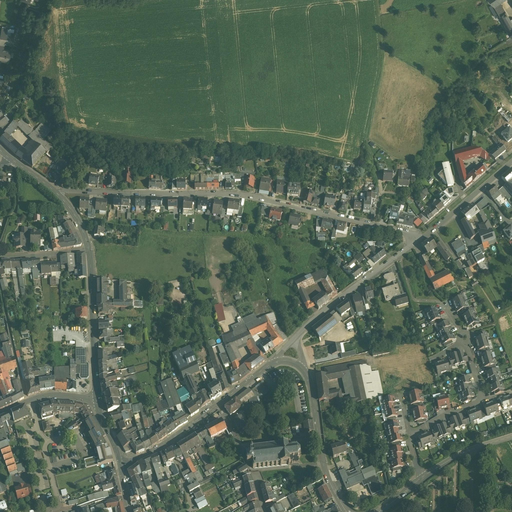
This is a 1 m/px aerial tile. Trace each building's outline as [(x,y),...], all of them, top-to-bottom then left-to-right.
[(505,11),(499,1),(494,4),(496,7),(500,14),(505,11)] [(494,4),(490,7),(496,17),(500,14),(496,7),(494,4)] [(511,17),(509,19),(505,11),(500,14),(508,27),(511,33),(511,17)] [(8,30),(2,29),(1,32),(2,33),(1,37),(14,40),(15,34),(7,33),(8,30)] [(14,40),(1,37),(0,42),(0,41),(0,45),(4,47),(5,44),(12,45),(14,40)] [(4,47),(0,45),(0,54),(10,57),(11,51),(4,50),(4,47)] [(10,57),(0,54),(0,63),(1,64),(1,61),(9,62),(10,57)] [(34,131),(22,120),(16,125),(18,126),(18,127),(28,137),(34,131)] [(13,122),(4,134),(6,135),(9,137),(18,127),(18,126),(16,125),(13,122)] [(42,123),(34,132),(34,131),(28,137),(32,140),(32,141),(36,144),(46,152),(47,154),(52,148),(43,140),(51,130),(42,123)] [(502,135),(507,143),(511,138),(511,131),(510,129),(502,135)] [(9,137),(6,135),(2,139),(0,140),(8,149),(14,143),(9,137)] [(32,140),(23,151),(21,149),(16,156),(22,161),(36,144),(32,141),(32,140)] [(14,143),(8,149),(16,156),(21,149),(14,143)] [(46,152),(36,144),(22,161),(31,168),(32,168),(46,152)] [(498,147),(488,156),(490,157),(495,160),(505,151),(501,145),(498,147)] [(474,148),(459,152),(453,154),(461,183),(465,180),(461,161),(478,157),(485,161),(488,156),(480,152),(474,148)] [(60,160),(53,169),(57,172),(57,173),(61,176),(63,173),(66,169),(65,168),(68,165),(64,162),(64,163),(60,160)] [(448,164),(442,165),(444,170),(443,171),(439,174),(440,174),(438,176),(440,178),(445,184),(447,183),(448,186),(453,185),(448,164)] [(465,180),(461,183),(466,188),(472,183),(479,177),(488,169),(486,167),(487,167),(485,165),(484,164),(475,172),(474,171),(467,177),(468,178),(465,180)] [(241,185),(244,185),(245,176),(254,178),(255,173),(252,172),(252,170),(245,169),(245,171),(241,171),(241,172),(240,172),(240,174),(240,180),(241,185)] [(511,169),(501,178),(507,184),(507,185),(509,183),(511,180),(511,169)] [(132,172),(124,171),(124,175),(123,175),(123,183),(130,184),(131,176),(132,176),(132,172)] [(407,179),(403,179),(404,175),(404,172),(399,172),(398,178),(397,188),(401,188),(401,186),(408,187),(408,184),(409,184),(409,181),(409,179),(407,179)] [(384,174),(383,174),(383,177),(382,182),(391,183),(392,174),(388,174),(384,174)] [(96,177),(90,176),(89,184),(97,185),(99,176),(97,176),(96,177)] [(245,176),(244,185),(253,187),(255,178),(254,178),(245,176)] [(111,178),(107,178),(107,179),(107,183),(107,187),(115,187),(116,179),(111,178)] [(271,179),(261,178),(259,189),(269,191),(269,190),(271,179)] [(185,188),(185,179),(181,179),(181,180),(177,180),(177,189),(185,188)] [(234,180),(234,179),(225,180),(225,187),(225,188),(234,187),(234,180)] [(206,182),(197,182),(197,180),(194,180),(194,181),(194,188),(207,188),(206,182)] [(288,181),(277,181),(277,185),(276,191),(276,192),(287,193),(288,185),(288,181)] [(299,186),(288,185),(287,193),(287,196),(298,196),(299,190),(299,186)] [(493,185),(486,191),(491,197),(493,196),(495,194),(498,197),(500,195),(501,195),(498,192),(493,185)] [(427,187),(419,194),(423,199),(430,193),(428,190),(429,189),(427,187)] [(452,188),(447,189),(445,191),(451,196),(453,194),(452,188)] [(311,191),(306,190),(304,199),(303,202),(311,204),(313,196),(314,193),(311,193),(311,191)] [(438,201),(444,207),(451,201),(448,199),(443,193),(439,196),(441,198),(438,201)] [(317,197),(313,196),(311,204),(318,206),(319,200),(320,200),(319,200),(316,199),(317,197)] [(335,197),(331,196),(330,197),(326,196),(324,206),(330,207),(330,206),(333,206),(335,198),(335,197)] [(371,197),(367,196),(367,201),(371,201),(371,206),(374,206),(375,197),(371,197)] [(121,197),(113,197),(113,206),(117,206),(121,206),(121,197)] [(129,198),(121,197),(121,206),(129,206),(129,198)] [(207,198),(198,197),(198,206),(207,206),(207,198)] [(145,198),(135,198),(135,206),(145,206),(145,198)] [(161,199),(151,198),(150,206),(160,207),(161,199)] [(177,198),(168,198),(168,207),(173,206),(177,206),(177,198)] [(192,198),(183,198),(183,201),(183,207),(183,209),(192,209),(192,198)] [(476,205),(480,210),(488,203),(484,198),(476,205)] [(89,199),(80,199),(79,209),(88,210),(89,206),(89,199)] [(107,200),(96,199),(96,201),(95,210),(105,211),(107,200)] [(221,215),(222,210),(223,202),(220,202),(219,200),(215,200),(213,212),(215,212),(216,214),(221,215)] [(354,210),(363,211),(364,200),(360,200),(354,200),(354,210)] [(444,207),(438,201),(432,206),(433,207),(431,209),(435,214),(444,207)] [(348,205),(340,203),(339,211),(346,213),(348,205)] [(472,205),(461,214),(465,219),(467,221),(468,221),(478,212),(472,205)] [(271,209),(262,207),(261,213),(270,215),(271,209)] [(282,211),(271,208),(271,209),(270,215),(269,218),(273,219),(272,220),(276,221),(276,219),(280,220),(282,211)] [(400,210),(390,208),(389,212),(391,213),(389,219),(397,221),(399,214),(400,210)] [(435,214),(431,209),(429,208),(426,211),(427,212),(428,211),(433,216),(435,214)] [(428,211),(427,212),(426,211),(423,213),(429,220),(433,216),(428,211)] [(424,224),(429,220),(423,213),(422,212),(418,217),(424,224)] [(300,216),(291,214),(288,223),(298,226),(298,225),(300,224),(300,223),(299,222),(300,216)] [(406,216),(399,214),(397,221),(397,224),(404,226),(406,216)] [(414,218),(406,216),(404,226),(412,227),(413,223),(414,218)] [(413,223),(418,227),(422,223),(418,218),(413,223)] [(329,221),(323,220),(323,219),(323,221),(321,228),(331,230),(332,225),(331,225),(332,221),(329,220),(329,221)] [(475,236),(468,221),(467,221),(465,219),(461,221),(471,239),(475,236)] [(492,230),(487,221),(484,223),(479,225),(483,233),(492,230)] [(70,222),(63,225),(67,231),(68,231),(73,228),(70,222)] [(346,224),(338,222),(337,226),(336,230),(344,232),(344,230),(346,230),(346,228),(345,228),(346,224)] [(104,229),(95,228),(94,237),(100,237),(100,235),(103,235),(104,229)] [(483,233),(478,235),(482,244),(495,239),(492,230),(483,233)] [(74,231),(69,234),(67,234),(68,236),(69,238),(70,240),(72,243),(79,239),(74,231)] [(32,232),(31,232),(31,239),(31,246),(40,246),(40,232),(32,232)] [(24,235),(16,235),(16,239),(14,241),(16,243),(16,247),(22,247),(22,246),(24,245),(25,244),(25,239),(25,235),(24,235)] [(55,240),(54,239),(55,238),(54,236),(50,237),(52,245),(53,250),(53,251),(60,250),(59,242),(55,243),(55,242),(55,240)] [(63,239),(60,240),(60,241),(59,242),(60,250),(80,246),(81,244),(79,239),(72,243),(64,244),(63,239)] [(430,239),(421,246),(427,253),(436,246),(430,239)] [(459,239),(451,244),(455,251),(463,246),(459,239)] [(451,258),(440,243),(436,246),(446,260),(448,260),(451,258)] [(465,248),(456,254),(459,257),(460,256),(461,258),(463,256),(467,263),(469,261),(467,256),(466,255),(468,254),(467,252),(465,248)] [(377,251),(375,253),(380,259),(385,255),(380,249),(377,251)] [(478,250),(471,254),(477,264),(484,260),(481,254),(482,254),(479,249),(478,250)] [(368,250),(363,254),(369,261),(371,260),(369,257),(372,255),(368,250)] [(85,253),(77,254),(77,257),(78,267),(78,268),(86,268),(85,253)] [(353,257),(358,263),(363,258),(358,253),(353,257)] [(372,255),(369,257),(371,260),(374,264),(380,259),(375,253),(372,255)] [(477,264),(471,254),(469,255),(467,256),(469,261),(467,263),(469,267),(477,264)] [(434,277),(423,255),(419,259),(430,280),(434,277)] [(40,259),(31,260),(32,266),(35,265),(37,265),(38,271),(41,270),(41,265),(40,265),(40,259)] [(21,261),(10,261),(10,260),(11,269),(12,274),(13,274),(16,274),(15,267),(20,267),(22,267),(21,261)] [(31,260),(21,261),(22,267),(23,269),(32,269),(32,266),(31,260)] [(464,270),(462,268),(457,261),(455,262),(460,269),(459,269),(461,272),(464,270)] [(50,264),(41,264),(41,265),(41,270),(41,275),(51,274),(51,273),(50,264)] [(348,264),(342,269),(347,273),(349,271),(350,272),(351,270),(348,267),(350,266),(348,264)] [(362,270),(359,267),(351,273),(350,272),(349,271),(347,273),(349,275),(350,275),(355,280),(362,274),(362,273),(360,271),(362,270)] [(86,268),(78,268),(78,269),(78,271),(78,274),(79,278),(86,278),(86,268)] [(323,270),(310,276),(314,284),(321,281),(327,278),(323,270)] [(434,277),(430,280),(435,289),(453,280),(448,270),(434,277)] [(393,273),(383,277),(385,283),(395,280),(393,273)] [(310,276),(295,283),(298,292),(302,290),(314,284),(310,276)] [(327,278),(321,281),(329,295),(332,299),(337,295),(327,278)] [(106,280),(97,279),(97,296),(106,296),(106,297),(106,288),(108,288),(108,285),(106,285),(106,280)] [(133,302),(126,302),(126,282),(119,282),(120,302),(121,307),(132,308),(133,302)] [(397,285),(393,286),(393,288),(389,289),(390,293),(386,294),(386,295),(386,296),(387,298),(387,300),(389,300),(389,299),(394,298),(396,307),(408,304),(405,295),(401,296),(397,285)] [(370,288),(364,290),(365,296),(367,300),(372,299),(373,298),(370,288)] [(304,293),(302,290),(298,292),(303,301),(307,299),(304,293)] [(323,294),(313,303),(316,306),(318,309),(318,310),(329,301),(328,301),(323,294)] [(110,303),(106,303),(106,296),(97,296),(97,307),(98,307),(108,307),(110,307),(110,303)] [(362,308),(359,296),(353,298),(355,306),(356,310),(356,312),(358,313),(360,313),(360,312),(361,312),(363,311),(362,308)] [(455,300),(452,301),(454,307),(464,302),(462,297),(455,300)] [(310,305),(307,299),(303,301),(307,311),(316,306),(313,303),(310,305)] [(347,301),(336,309),(341,316),(350,310),(349,309),(347,301)] [(464,302),(454,307),(457,312),(460,311),(467,307),(464,302)] [(217,323),(224,321),(220,304),(213,305),(217,323)] [(432,310),(425,313),(428,318),(438,313),(435,308),(432,310)] [(87,311),(77,311),(77,317),(74,317),(73,317),(74,320),(81,320),(81,322),(84,322),(84,320),(87,320),(87,311)] [(466,315),(463,316),(465,321),(475,317),(473,311),(466,315)] [(287,339),(277,325),(273,313),(265,317),(271,325),(283,342),(287,339)] [(438,313),(428,318),(430,323),(437,320),(440,318),(438,313)] [(329,315),(312,329),(319,338),(336,324),(329,315)] [(265,317),(245,326),(246,328),(251,337),(261,333),(261,332),(266,329),(271,325),(265,317)] [(475,317),(465,321),(468,327),(471,325),(478,322),(475,317)] [(444,323),(438,326),(440,331),(446,328),(450,327),(448,322),(444,323)] [(108,323),(98,323),(99,330),(99,331),(109,330),(108,323)] [(283,342),(271,325),(266,329),(272,338),(277,346),(283,342)] [(251,337),(246,328),(229,335),(235,348),(235,349),(246,344),(246,343),(252,340),(251,337)] [(446,328),(440,331),(438,332),(442,339),(449,335),(446,328)] [(229,335),(222,338),(223,344),(232,364),(237,362),(241,360),(235,349),(235,348),(229,335)] [(449,335),(442,339),(441,339),(443,344),(450,341),(453,340),(451,335),(449,335)] [(0,338),(1,343),(0,343),(0,345),(7,361),(11,360),(10,354),(11,353),(7,336),(0,338)] [(478,338),(475,339),(477,345),(487,342),(485,336),(478,338)] [(272,338),(257,349),(260,354),(262,357),(265,355),(277,346),(272,338)] [(257,349),(252,340),(246,343),(246,344),(254,358),(260,354),(257,349)] [(487,342),(477,345),(478,351),(482,350),(489,348),(487,342)] [(339,345),(331,346),(333,355),(341,354),(339,345)] [(190,348),(172,356),(175,363),(181,375),(183,379),(183,380),(190,377),(199,373),(190,348)] [(388,348),(371,352),(373,358),(389,354),(388,348)] [(86,363),(86,349),(75,349),(75,359),(75,366),(75,374),(79,374),(79,377),(81,379),(86,379),(89,377),(88,365),(86,363)] [(107,351),(98,351),(99,362),(99,363),(106,362),(107,362),(107,357),(107,351)] [(462,352),(456,354),(459,364),(465,362),(463,355),(462,352)] [(482,356),(480,356),(482,362),(492,359),(491,353),(483,355),(482,356)] [(254,358),(244,365),(250,373),(265,361),(262,357),(260,354),(254,358)] [(456,354),(450,355),(451,359),(454,366),(459,364),(456,354)] [(14,359),(0,364),(0,371),(0,373),(1,374),(5,372),(17,368),(14,359)] [(492,359),(482,362),(483,368),(487,367),(494,365),(492,359)] [(363,361),(326,369),(327,374),(349,370),(359,368),(364,367),(366,367),(365,363),(365,362),(364,362),(363,361)] [(446,361),(440,363),(443,373),(449,372),(447,364),(446,361)] [(106,362),(99,363),(99,368),(99,377),(106,375),(107,375),(107,373),(106,366),(106,362)] [(237,362),(232,364),(235,372),(240,369),(239,369),(237,362)] [(440,363),(434,364),(435,368),(438,375),(443,373),(440,363)] [(244,365),(239,369),(240,369),(235,372),(235,373),(239,382),(250,373),(244,365)] [(370,374),(369,368),(366,367),(364,367),(359,368),(366,402),(376,399),(370,374)] [(45,368),(37,369),(37,370),(38,377),(39,381),(50,379),(49,376),(47,376),(46,372),(45,368)] [(54,369),(54,371),(54,378),(54,382),(64,382),(67,382),(70,383),(70,381),(70,368),(54,369)] [(128,368),(118,371),(114,372),(115,375),(115,376),(116,376),(116,377),(119,376),(119,375),(124,373),(124,374),(129,372),(128,368)] [(366,402),(359,368),(349,370),(350,376),(355,398),(356,404),(366,402)] [(37,370),(31,371),(32,373),(28,373),(28,375),(31,381),(33,380),(34,380),(34,378),(38,377),(37,370)] [(327,374),(325,374),(326,381),(350,376),(349,370),(327,374)] [(489,373),(486,374),(487,379),(490,379),(498,376),(496,370),(489,373)] [(12,389),(5,372),(1,374),(4,382),(6,387),(8,392),(8,393),(11,392),(12,391),(12,389)] [(383,398),(378,372),(370,374),(376,399),(381,398),(383,398)] [(235,373),(228,376),(232,385),(239,382),(235,373)] [(223,374),(215,377),(217,383),(221,394),(229,390),(223,374)] [(325,374),(316,376),(317,386),(327,385),(326,381),(325,374)] [(99,377),(101,387),(108,385),(107,383),(120,379),(119,376),(116,377),(116,376),(115,376),(106,378),(106,375),(99,377)] [(498,376),(490,379),(492,386),(500,384),(498,376)] [(190,377),(183,380),(184,381),(191,398),(196,396),(197,395),(190,377)] [(50,379),(39,381),(39,384),(40,391),(45,391),(51,390),(55,389),(54,382),(54,378),(50,379)] [(465,379),(458,381),(459,386),(467,385),(470,384),(469,378),(465,379)] [(179,399),(174,386),(172,379),(160,384),(161,386),(164,394),(167,403),(179,399)] [(18,381),(12,380),(14,390),(16,390),(16,393),(19,401),(24,399),(20,384),(19,382),(18,382),(18,381)] [(26,381),(28,396),(35,394),(33,380),(31,381),(29,381),(26,381)] [(75,381),(70,381),(70,383),(67,382),(66,391),(76,392),(75,381)] [(191,398),(184,381),(180,383),(183,389),(176,392),(179,399),(181,403),(188,399),(191,398)] [(67,382),(64,382),(54,382),(55,389),(55,390),(66,391),(67,382)] [(216,384),(214,385),(213,384),(213,383),(209,385),(210,386),(207,388),(211,395),(208,396),(211,401),(221,394),(217,383),(216,384)] [(500,384),(492,386),(490,387),(491,393),(495,392),(502,390),(500,384)] [(108,385),(101,387),(102,395),(104,395),(111,393),(110,385),(108,385)] [(261,385),(256,389),(255,388),(254,389),(259,395),(261,394),(263,395),(266,393),(261,385)] [(327,385),(317,386),(319,401),(323,400),(324,402),(329,401),(328,399),(328,394),(327,385)] [(467,385),(459,386),(458,387),(460,395),(461,394),(468,392),(467,385)] [(249,389),(235,399),(238,402),(239,402),(242,406),(241,407),(241,408),(249,405),(258,403),(257,397),(259,395),(254,389),(254,388),(250,391),(249,389)] [(111,393),(104,395),(106,403),(117,400),(119,400),(117,391),(111,393)] [(468,392),(461,394),(463,400),(470,398),(473,397),(472,391),(468,392)] [(197,395),(196,396),(191,398),(191,399),(193,402),(194,404),(198,410),(202,407),(201,407),(211,401),(208,396),(207,395),(204,392),(197,395)] [(19,401),(16,393),(13,395),(9,397),(13,404),(19,401)] [(4,398),(0,399),(0,409),(13,404),(9,397),(9,396),(4,398)] [(446,396),(441,398),(444,408),(449,407),(448,404),(446,396)] [(506,398),(500,400),(501,404),(504,411),(510,408),(506,398)] [(179,399),(167,403),(169,410),(176,407),(181,405),(181,403),(179,399)] [(235,399),(224,407),(230,415),(241,407),(242,406),(239,402),(238,402),(235,399)] [(117,400),(106,403),(108,411),(113,410),(119,408),(117,400)] [(348,400),(341,401),(342,403),(337,404),(338,408),(349,406),(348,400)] [(60,403),(50,402),(50,404),(53,414),(54,414),(59,414),(59,413),(60,403)] [(191,404),(190,405),(188,406),(189,407),(183,411),(185,414),(187,418),(190,416),(191,417),(199,411),(198,410),(194,404),(193,402),(192,403),(191,404)] [(494,402),(489,404),(493,414),(498,412),(496,405),(494,402)] [(66,403),(60,403),(59,413),(74,414),(74,413),(75,410),(76,404),(69,403),(66,403)] [(50,404),(42,406),(41,406),(39,406),(39,407),(42,419),(53,416),(53,414),(50,404)] [(85,406),(76,404),(75,410),(80,411),(81,413),(82,415),(81,415),(82,417),(83,416),(84,418),(86,421),(94,416),(93,416),(88,406),(87,406),(85,405),(85,406)] [(489,404),(483,406),(484,410),(487,417),(493,414),(489,404)] [(139,405),(132,406),(133,413),(141,412),(139,405)] [(181,405),(176,407),(179,414),(180,416),(185,414),(183,411),(181,405)] [(392,405),(383,406),(385,414),(393,412),(392,405)] [(25,406),(11,412),(14,423),(28,416),(25,406)] [(478,409),(472,411),(476,421),(482,419),(479,412),(478,409)] [(472,411),(466,413),(468,416),(470,423),(476,421),(472,411)] [(11,412),(0,416),(0,417),(3,427),(4,428),(6,427),(8,427),(6,422),(7,421),(9,426),(14,424),(14,423),(11,412)] [(120,413),(110,416),(113,421),(117,420),(119,419),(120,422),(119,423),(118,423),(119,425),(124,424),(123,421),(121,413),(120,413)] [(179,414),(175,416),(174,416),(175,418),(171,421),(176,429),(179,426),(187,422),(186,420),(187,419),(185,414),(180,416),(179,414)] [(241,415),(233,418),(238,431),(246,428),(242,419),(241,415)] [(461,415),(455,417),(459,428),(465,426),(462,419),(461,415)] [(94,416),(86,421),(84,422),(86,425),(87,428),(86,429),(85,433),(83,434),(85,437),(88,435),(96,448),(107,446),(103,438),(105,437),(100,428),(95,419),(94,416)] [(455,417),(450,420),(451,423),(454,430),(459,428),(455,417)] [(84,418),(76,423),(78,426),(84,422),(86,421),(84,418)] [(221,420),(205,429),(209,435),(211,438),(226,430),(221,420)] [(176,429),(171,421),(167,424),(172,432),(176,429)] [(312,421),(304,423),(304,426),(305,432),(313,431),(312,421)] [(48,422),(42,423),(44,432),(50,430),(48,422)] [(75,422),(66,428),(69,432),(78,426),(76,423),(75,422)] [(172,432),(167,424),(165,425),(165,422),(162,423),(163,427),(168,435),(172,432)] [(162,423),(159,425),(161,428),(153,434),(159,442),(168,435),(163,427),(162,423)] [(301,423),(295,425),(297,433),(300,433),(299,427),(304,426),(304,423),(301,423)] [(445,424),(439,426),(443,436),(449,434),(446,427),(445,424)] [(439,426),(434,428),(435,431),(438,438),(443,436),(439,426)] [(0,431),(0,433),(0,432),(0,450),(0,451),(10,476),(18,473),(18,472),(16,466),(6,437),(3,429),(0,430),(0,431)] [(205,429),(195,435),(199,441),(205,437),(209,435),(205,429)] [(396,429),(388,431),(390,439),(398,437),(396,429)] [(138,430),(129,436),(132,442),(134,440),(138,438),(140,437),(141,437),(138,430)] [(159,442),(153,434),(151,430),(150,431),(145,432),(147,437),(152,446),(159,442)] [(126,431),(117,437),(123,448),(132,442),(129,436),(126,431)] [(429,433),(424,435),(427,446),(433,443),(430,436),(429,433)] [(195,435),(186,440),(191,449),(200,443),(199,441),(195,435)] [(229,435),(214,442),(216,446),(231,439),(229,435)] [(424,435),(418,437),(419,441),(422,448),(427,446),(424,435)] [(141,440),(141,442),(145,450),(152,446),(147,437),(144,439),(141,440)] [(141,442),(136,444),(134,440),(132,442),(123,448),(126,452),(131,451),(133,450),(136,454),(145,450),(141,442)] [(186,440),(177,446),(182,455),(185,453),(185,454),(186,454),(188,452),(188,451),(191,449),(186,440)] [(269,446),(266,446),(265,445),(264,445),(264,446),(261,447),(261,445),(260,446),(260,447),(257,447),(257,446),(255,446),(256,447),(252,448),(252,446),(250,446),(249,448),(250,449),(251,449),(251,453),(250,453),(250,454),(246,454),(246,455),(245,455),(246,461),(247,461),(251,461),(251,462),(252,462),(253,465),(252,466),(251,467),(253,468),(254,468),(255,467),(258,466),(258,468),(259,467),(259,466),(262,466),(262,467),(263,467),(263,466),(266,465),(267,467),(268,466),(268,465),(271,465),(271,466),(272,466),(272,465),(275,464),(275,466),(277,465),(276,464),(280,464),(280,465),(281,465),(281,464),(288,463),(288,464),(289,464),(289,463),(290,463),(290,462),(291,462),(291,463),(292,463),(292,462),(293,462),(294,462),(298,462),(299,462),(299,461),(298,458),(298,457),(299,454),(300,455),(301,454),(300,453),(299,451),(300,450),(300,449),(299,450),(297,448),(297,447),(297,443),(296,443),(292,443),(291,443),(290,444),(290,443),(289,443),(289,444),(288,444),(287,444),(287,442),(286,442),(286,444),(279,445),(279,443),(278,443),(278,445),(274,445),(274,444),(273,444),(273,445),(270,446),(270,444),(269,445),(269,446)] [(208,458),(204,450),(203,450),(201,447),(202,446),(200,443),(191,449),(192,450),(196,448),(198,452),(203,461),(208,458)] [(344,444),(330,448),(333,457),(337,456),(342,454),(342,455),(347,453),(346,450),(345,449),(346,448),(346,447),(345,448),(344,444)] [(107,446),(96,448),(99,459),(100,464),(104,463),(113,461),(109,445),(107,446)] [(177,446),(170,449),(175,459),(176,460),(179,459),(183,457),(182,455),(177,446)] [(170,449),(163,452),(168,462),(172,460),(175,459),(170,449)] [(168,462),(163,452),(160,454),(164,464),(165,464),(168,463),(168,462)] [(193,468),(189,459),(188,458),(186,454),(185,454),(185,453),(182,455),(183,457),(185,460),(185,461),(189,469),(192,474),(192,475),(198,472),(199,471),(196,466),(193,468)] [(356,459),(354,453),(349,455),(355,468),(360,466),(358,462),(359,461),(358,458),(356,459)] [(157,454),(150,457),(151,462),(153,465),(156,464),(160,462),(157,454)] [(400,454),(391,456),(393,463),(393,464),(402,462),(400,454)] [(95,457),(84,459),(86,468),(100,464),(99,459),(95,459),(95,457)] [(208,458),(203,461),(206,466),(207,466),(211,463),(208,458)] [(146,459),(137,462),(138,463),(141,473),(141,474),(142,474),(147,472),(151,471),(148,463),(146,459)] [(381,482),(379,482),(377,474),(375,475),(372,467),(362,471),(361,468),(364,466),(361,460),(359,461),(358,462),(360,466),(355,468),(356,471),(350,474),(349,471),(346,472),(345,469),(339,471),(346,489),(350,488),(349,486),(361,481),(363,486),(367,485),(371,495),(381,491),(380,486),(382,486),(381,482)] [(138,463),(127,470),(131,478),(136,475),(137,474),(140,474),(141,473),(138,463)] [(245,465),(237,470),(239,473),(240,474),(248,469),(245,465)] [(115,468),(107,471),(110,481),(111,480),(117,478),(115,468)] [(160,477),(159,471),(155,473),(158,481),(160,488),(163,487),(161,480),(161,479),(160,477)] [(198,472),(192,475),(197,483),(202,480),(198,472)] [(146,476),(145,474),(142,475),(143,476),(146,488),(151,486),(151,487),(152,487),(153,487),(151,483),(150,484),(148,475),(146,476)] [(192,475),(192,474),(187,477),(184,478),(184,479),(188,478),(191,483),(190,483),(191,486),(195,484),(197,483),(192,475)] [(99,475),(95,477),(98,485),(101,484),(105,482),(103,477),(100,479),(99,475)] [(146,493),(138,476),(137,475),(136,475),(131,478),(133,482),(136,489),(138,491),(140,496),(146,493)] [(211,476),(197,483),(199,486),(198,486),(199,487),(213,480),(211,476)] [(250,476),(242,479),(243,482),(245,486),(253,483),(250,476)] [(167,477),(161,479),(161,480),(163,487),(160,488),(162,494),(170,492),(167,487),(170,486),(167,478),(167,477)] [(111,482),(101,484),(103,491),(107,490),(113,488),(111,482)] [(136,489),(133,482),(127,483),(131,498),(130,498),(131,505),(133,505),(136,503),(135,497),(140,496),(138,491),(136,489)] [(245,486),(244,487),(247,497),(255,494),(253,483),(245,486)] [(191,486),(187,489),(189,493),(198,488),(198,489),(200,487),(199,487),(198,486),(194,489),(192,486),(195,484),(191,486)] [(267,484),(260,486),(263,495),(270,493),(273,492),(272,488),(270,489),(270,486),(268,486),(267,484)] [(23,486),(19,487),(19,488),(16,489),(18,498),(31,494),(31,491),(27,492),(26,486),(23,487),(23,486)] [(325,486),(318,490),(325,502),(332,498),(325,486)] [(200,487),(198,489),(198,488),(189,493),(191,495),(193,494),(196,500),(203,497),(204,496),(200,487)] [(102,492),(93,494),(95,500),(104,497),(102,492)] [(270,493),(263,495),(265,503),(272,501),(271,497),(270,493)] [(247,497),(241,501),(240,501),(242,506),(249,503),(257,499),(255,494),(247,497)] [(293,494),(287,497),(294,509),(300,506),(293,494)] [(196,500),(194,501),(199,510),(207,505),(203,497),(196,500)] [(258,502),(246,507),(248,511),(252,511),(258,510),(260,509),(258,502)] [(107,505),(106,505),(107,509),(109,508),(109,509),(111,508),(112,508),(115,508),(115,511),(116,510),(117,510),(117,511),(124,511),(123,503),(107,505)]
